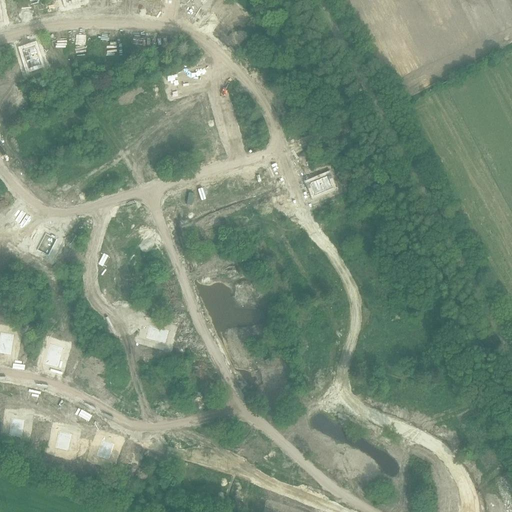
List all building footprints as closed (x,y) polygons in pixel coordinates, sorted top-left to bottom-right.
[(61,0),(55,0),(48,2),(52,18),(65,15),(61,0)] [(194,0),(179,0),(173,7),(183,16),(196,1),(194,0)] [(23,12),(10,14),(11,25),(15,25),(16,30),(25,29),(23,12)] [(211,21),(196,33),(204,43),(219,31),(211,21)] [(70,53),(57,53),(57,64),(61,64),(61,70),(71,69),(70,53)] [(92,53),(92,64),(95,65),(94,70),(104,71),(105,54),(92,53)] [(22,59),(10,63),(16,82),(28,78),(22,59)] [(2,108),(0,110),(0,128),(11,118),(2,108)] [(25,145),(8,155),(15,167),(32,156),(25,145)] [(53,176),(44,194),(55,200),(65,182),(53,176)] [(314,194),(314,195),(332,188),(331,187),(332,186),(330,181),(329,182),(327,176),(309,183),(312,189),(311,189),(313,194),(314,194)] [(32,237),(23,254),(35,260),(44,243),(32,237)] [(169,331),(150,326),(146,338),(165,344),(169,331)] [(14,335),(1,333),(0,339),(0,353),(11,355),(14,335)] [(63,348),(50,345),(45,364),(57,367),(63,348)] [(24,420),(12,418),(9,438),(22,440),(24,420)] [(72,435),(59,432),(55,448),(68,451),(72,435)] [(114,445),(102,440),(97,456),(109,460),(114,445)]
